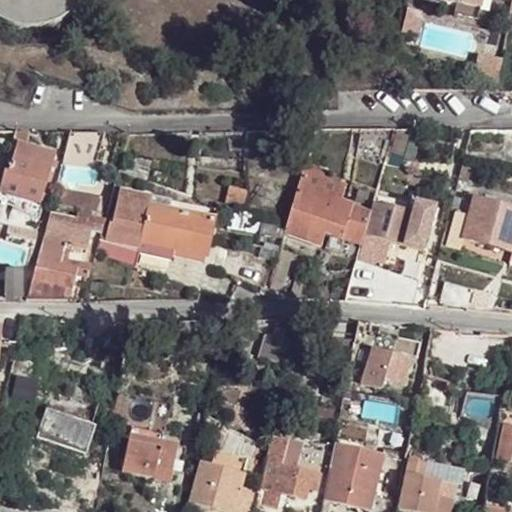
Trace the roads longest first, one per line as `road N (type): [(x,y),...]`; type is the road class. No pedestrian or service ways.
road 1 (residential): [(0,308),(280,307),(511,327)]
road 2 (residential): [(0,108),(273,126),(511,120)]
